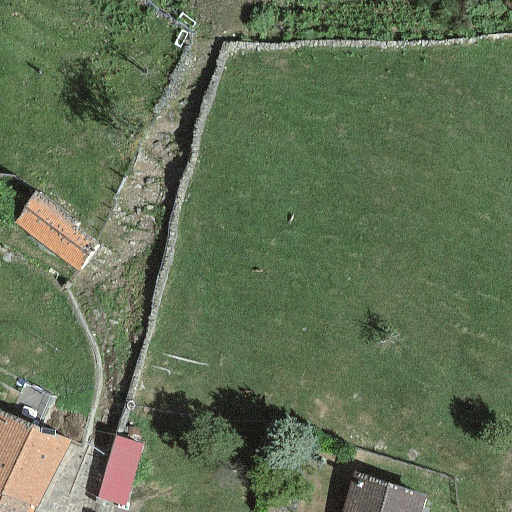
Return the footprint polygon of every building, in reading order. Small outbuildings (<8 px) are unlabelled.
[(37,185),(15,214),(78,261),(101,231),(37,185)] [(3,399),(0,404),(0,477),(39,495),(43,497),(77,424),(55,414),(52,421),(3,399)] [(117,428),(98,493),(128,501),(146,436),(117,428)] [(356,461),(342,511),(421,511),(430,481),(356,461)] [(0,477),(0,511),(32,511),(39,495),(0,477)]
